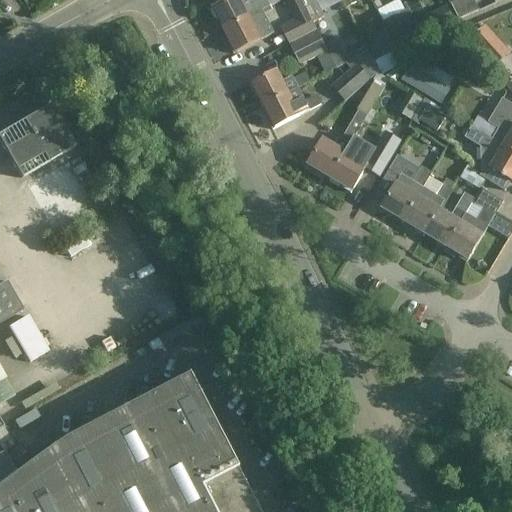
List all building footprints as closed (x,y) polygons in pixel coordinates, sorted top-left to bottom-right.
[(228,0),(223,3),(213,8),(224,29),(225,31),(270,7),(271,7),(267,0),(255,0),(244,6),(241,0),(228,0)] [(285,0),(296,20),(281,28),(282,30),(289,45),(317,31),(313,24),(300,0),(285,0)] [(300,0),(313,24),(324,18),(325,17),(322,12),(315,0),(300,0)] [(474,0),(448,0),(459,21),(481,12),(474,0)] [(447,6),(415,22),(422,36),(423,37),(455,21),(454,21),(447,6)] [(270,7),(225,31),(237,54),(275,34),(264,14),(272,10),(270,7)] [(390,39),(396,50),(418,38),(404,11),(382,23),(390,39)] [(510,53),(487,28),(467,44),(492,70),(510,53)] [(317,31),(289,45),(301,66),(318,58),(328,52),(318,32),(317,31)] [(381,32),(363,41),(368,52),(373,62),(396,50),(390,39),(385,41),(381,32)] [(460,52),(451,41),(442,50),(452,60),(460,52)] [(358,65),(332,88),(345,102),(371,80),(358,65)] [(411,66),(402,81),(441,105),(450,91),(448,89),(419,72),(411,66)] [(278,71),(253,84),(263,104),(264,106),(298,88),(297,86),(309,80),(306,74),(294,80),(293,77),(284,82),(278,71)] [(323,141),(308,166),(330,178),(331,179),(353,140),(388,79),(380,75),(361,105),(358,110),(360,111),(358,115),(343,140),(340,138),(335,147),(323,141)] [(298,88),(264,106),(276,129),(310,112),(322,105),(319,99),(307,105),(298,88)] [(409,93),(398,113),(412,121),(423,101),(409,93)] [(511,105),(503,100),(489,124),(499,130),(493,140),(504,147),(505,145),(511,149),(511,105)] [(75,148),(51,106),(0,135),(0,141),(21,179),(55,160),(61,156),(75,148)] [(429,106),(419,122),(431,129),(441,113),(429,106)] [(472,128),(465,139),(476,145),(482,134),(472,128)] [(482,134),(476,145),(481,148),(494,156),(483,175),(481,178),(505,192),(511,182),(511,149),(505,145),(504,147),(493,140),(482,134)] [(353,140),(331,179),(352,191),(365,169),(380,178),(399,146),(388,140),(383,147),(380,145),(375,153),(353,140)] [(95,164),(47,181),(60,219),(109,202),(95,164)] [(468,166),(461,179),(476,188),(481,178),(483,175),(482,174),(468,166)] [(147,167),(135,173),(145,192),(157,187),(147,167)] [(390,171),(377,192),(388,199),(382,209),(383,210),(381,212),(400,223),(402,225),(404,222),(427,183),(430,178),(433,174),(422,168),(421,170),(413,182),(402,175),(401,177),(390,171)] [(427,183),(404,222),(425,235),(440,210),(453,189),(444,183),(443,185),(430,178),(427,183)] [(446,247),(444,250),(466,263),(467,260),(469,261),(489,228),(496,215),(504,202),(482,189),(474,201),(446,247)] [(440,210),(425,235),(444,247),(446,247),(474,201),(466,197),(460,206),(459,206),(452,217),(440,210)] [(84,272),(105,259),(89,231),(67,244),(84,272)] [(6,285),(0,288),(0,327),(23,314),(6,285)] [(28,318),(9,329),(30,365),(49,354),(28,318)] [(0,511),(255,511),(187,379),(57,446),(26,469),(15,450),(0,458),(0,511)]
